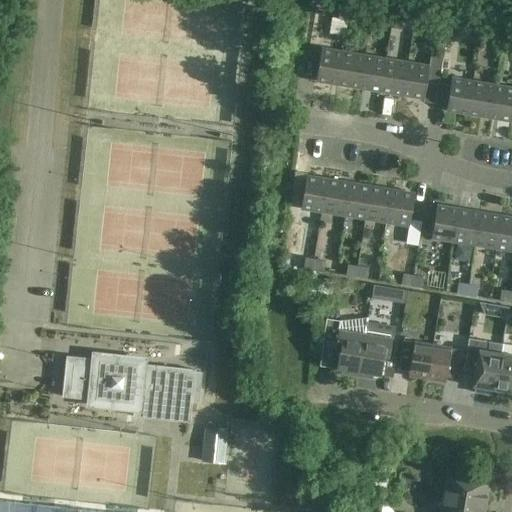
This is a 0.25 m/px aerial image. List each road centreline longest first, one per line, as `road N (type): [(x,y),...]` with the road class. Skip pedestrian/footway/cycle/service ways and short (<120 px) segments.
road 1 (residential): [(511,181),(353,131),(299,125)]
road 2 (residential): [(511,431),(316,400)]
